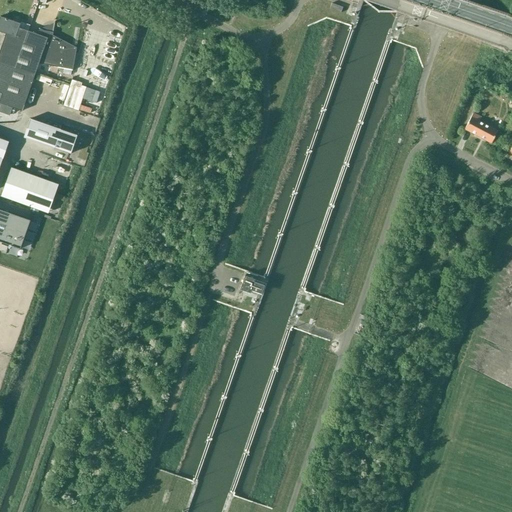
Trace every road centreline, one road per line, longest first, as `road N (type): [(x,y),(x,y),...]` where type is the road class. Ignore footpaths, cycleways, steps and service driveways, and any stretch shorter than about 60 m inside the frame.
road 1 (unclassified): [(211,289),(263,128),(260,38)]
road 2 (unclassified): [(511,180),(443,144),(421,109),(434,32),(469,0)]
